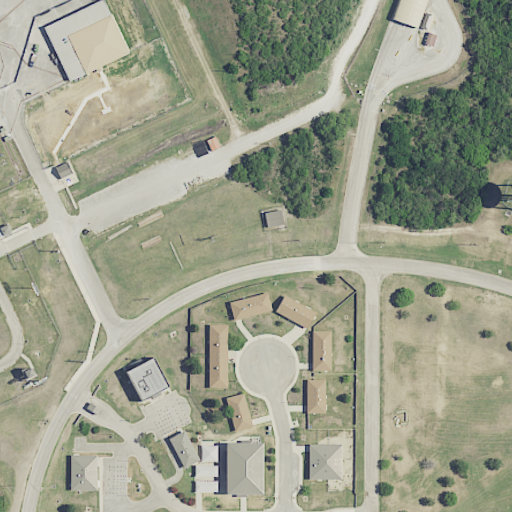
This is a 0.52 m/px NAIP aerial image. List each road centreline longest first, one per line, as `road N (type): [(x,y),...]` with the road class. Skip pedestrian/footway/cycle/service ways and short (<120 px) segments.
road 1 (residential): [(28,511),(47,443),(95,366),(155,312),(193,291),(252,271),(345,261),(424,266),(511,286)]
road 2 (residential): [(329,107),(70,230),(123,337)]
road 3 (residential): [(414,0),(372,110),(345,261)]
road 4 (residential): [(374,262),(368,511)]
road 5 (residential): [(184,511),(166,497),(131,433),(72,398)]
road 6 (residential): [(266,364),(285,436),(285,511)]
